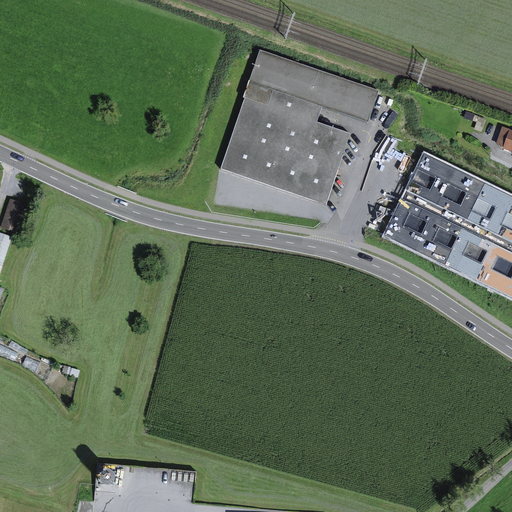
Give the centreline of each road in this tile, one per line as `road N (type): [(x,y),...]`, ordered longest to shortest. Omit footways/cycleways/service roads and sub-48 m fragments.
road 1 (primary): [(343,254),(159,220),(0,153)]
road 2 (primary): [(511,349),(395,274),(343,254)]
road 3 (residential): [(391,142),(343,254)]
